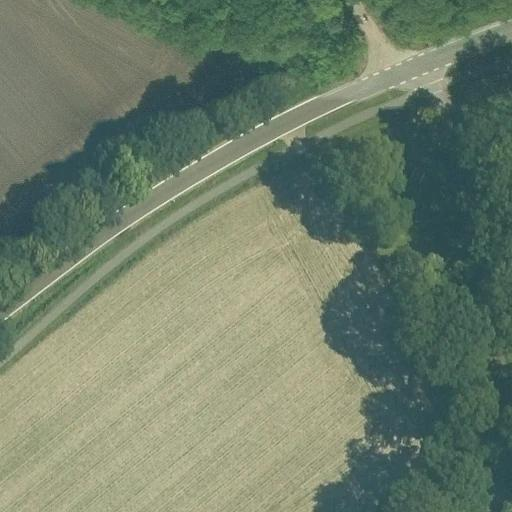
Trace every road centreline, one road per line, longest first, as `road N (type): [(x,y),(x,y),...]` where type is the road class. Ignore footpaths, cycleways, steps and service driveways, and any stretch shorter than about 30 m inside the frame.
road 1 (tertiary): [(0,311),(208,166),(404,70)]
road 2 (unclassified): [(511,138),(404,70)]
